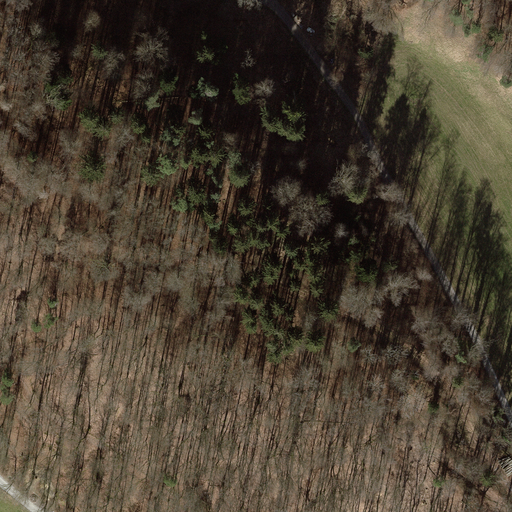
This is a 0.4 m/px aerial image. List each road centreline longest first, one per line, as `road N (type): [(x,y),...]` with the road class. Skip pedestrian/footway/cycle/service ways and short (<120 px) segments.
road 1 (track): [(0,162),(48,223),(85,247),(272,281),(390,334),(432,366),(511,489)]
road 2 (track): [(269,0),(375,152),(511,452)]
